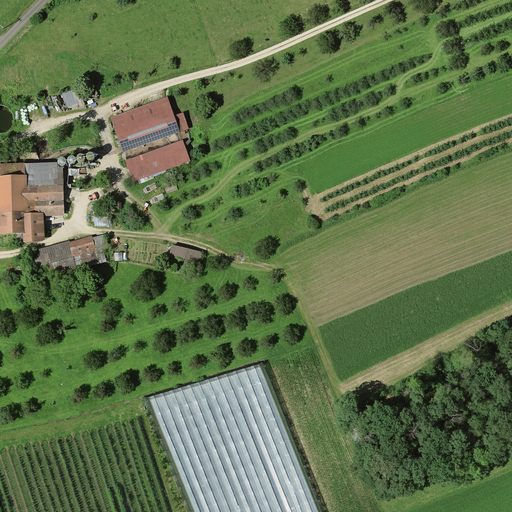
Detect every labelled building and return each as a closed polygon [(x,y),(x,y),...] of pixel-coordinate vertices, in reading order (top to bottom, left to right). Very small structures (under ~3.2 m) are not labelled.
[(168,102),(113,121),(125,154),(188,131),(183,117),(174,120),(168,102)] [(183,144),(128,163),(136,183),(190,164),(183,144)] [(63,167),(0,168),(0,181),(0,236),(27,236),(27,244),(44,244),(43,217),(64,216),(63,167)] [(70,244),(34,254),(38,268),(46,266),(50,278),(92,266),(89,254),(105,249),(102,238),(70,246),(70,244)] [(201,255),(174,248),(172,258),(199,264),(201,255)]
